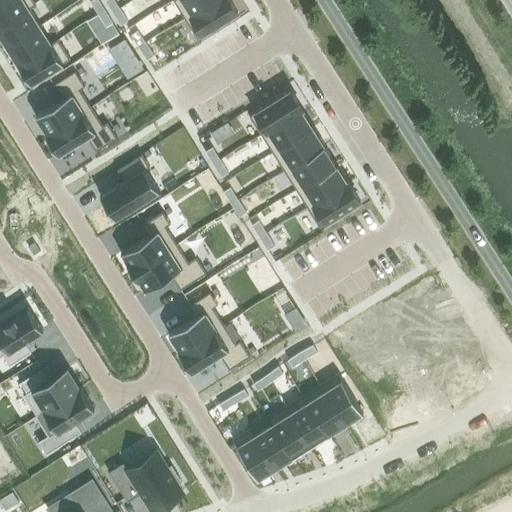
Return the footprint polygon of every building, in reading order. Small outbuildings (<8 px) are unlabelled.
[(34,0),(0,0),(0,23),(29,6),(29,7),(36,2),(34,0)] [(99,0),(91,0),(90,1),(98,13),(105,9),(99,0)] [(115,0),(106,0),(113,11),(120,7),(115,0)] [(174,0),(185,17),(212,0),(174,0)] [(212,0),(185,17),(197,36),(238,11),(231,0),(212,0)] [(29,6),(0,23),(0,33),(7,45),(40,24),(29,7),(29,6)] [(120,7),(113,11),(121,24),(128,20),(120,7)] [(105,9),(98,13),(106,26),(113,21),(105,9)] [(40,24),(7,45),(19,63),(52,42),(51,41),(40,24)] [(138,29),(131,34),(139,46),(146,42),(138,29)] [(52,42),(19,63),(31,82),(71,57),(58,37),(51,41),(52,42)] [(146,42),(139,46),(147,59),(154,54),(146,42)] [(63,97),(36,114),(47,132),(48,133),(92,105),(80,87),(85,84),(75,69),(54,83),(63,97)] [(290,88),(249,114),(262,133),(302,108),(302,109),(303,108),(290,88)] [(47,132),(46,133),(58,153),(87,135),(96,149),(117,136),(107,120),(103,123),(92,105),(48,133),(47,132)] [(302,108),(262,133),(273,151),(313,126),(302,109),(302,108)] [(313,126),(273,151),(285,170),(325,144),(313,126)] [(325,144),(285,170),(296,188),(336,163),(325,144)] [(213,146),(206,151),(214,163),(221,159),(213,146)] [(101,192),(100,193),(116,217),(117,217),(116,216),(158,189),(159,190),(160,189),(146,167),(150,165),(142,152),(118,168),(124,179),(102,193),(101,192)] [(221,159),(214,163),(222,176),(228,172),(221,159)] [(336,163),(296,188),(308,206),(348,181),(347,180),(336,163)] [(348,181),(308,206),(320,225),(361,200),(348,180),(347,180),(348,181)] [(231,186),(224,190),(232,203),(239,199),(231,186)] [(239,199),(232,203),(240,216),(247,211),(239,199)] [(149,234),(121,251),(122,252),(128,260),(126,261),(133,271),(177,242),(166,225),(171,222),(163,210),(142,223),(149,234)] [(259,219),(252,224),(260,236),(267,232),(259,219)] [(267,232),(260,236),(268,249),(275,245),(267,232)] [(41,250),(34,241),(28,245),(34,255),(41,250)] [(177,242),(133,271),(139,280),(140,280),(145,288),(144,288),(145,290),(171,273),(180,288),(207,271),(197,255),(189,260),(177,242)] [(392,386),(375,396),(384,410),(393,424),(410,413),(426,403),(443,392),(459,382),(473,373),(462,356),(452,340),(441,323),(431,306),(420,290),(414,281),(387,298),(393,307),(403,324),(414,340),(424,357),(428,363),(425,365),(409,375),(392,386)] [(196,315),(169,332),(180,350),(181,351),(225,323),(213,305),(218,302),(210,290),(189,304),(196,315)] [(25,340),(42,329),(42,330),(43,329),(29,306),(28,307),(0,324),(0,355),(3,354),(10,365),(32,351),(25,340)] [(286,314),(297,331),(307,325),(296,308),(286,314)] [(180,350),(179,351),(191,371),(220,353),(229,368),(251,354),(240,338),(236,341),(225,323),(181,351),(180,350)] [(313,344),(301,352),(305,359),(318,351),(313,344)] [(301,352),(288,360),(292,367),(305,359),(301,352)] [(48,377),(42,367),(20,381),(27,391),(23,393),(37,414),(81,387),(80,386),(67,366),(48,377)] [(279,366),(266,374),(270,381),(283,373),(279,366)] [(338,371),(320,383),(345,422),(362,412),(363,412),(338,371)] [(266,374),(254,382),(258,389),(270,381),(266,374)] [(320,383),(302,393),(328,433),(345,422),(320,383)] [(82,431),(75,420),(95,407),(81,386),(80,386),(81,387),(37,414),(36,414),(48,434),(38,440),(47,453),(82,431)] [(244,388),(232,396),(236,403),(249,395),(244,388)] [(302,393),(285,404),(310,444),(328,433),(302,393)] [(232,396),(219,404),(224,411),(236,403),(232,396)] [(285,404),(267,416),(271,423),(272,422),(293,455),(310,444),(285,404)] [(256,432),(255,433),(276,466),(293,455),(272,422),(271,423),(256,432)] [(252,426),(233,438),(258,478),(259,478),(259,477),(276,466),(255,433),(256,432),(252,426)] [(124,461),(109,470),(128,501),(141,492),(153,511),(184,492),(178,483),(182,480),(171,463),(167,466),(157,449),(128,468),(124,461)] [(109,511),(111,511),(112,511),(113,511),(92,478),(70,493),(76,503),(61,511),(109,511)] [(12,491),(0,498),(0,500),(5,509),(19,501),(12,491)]
